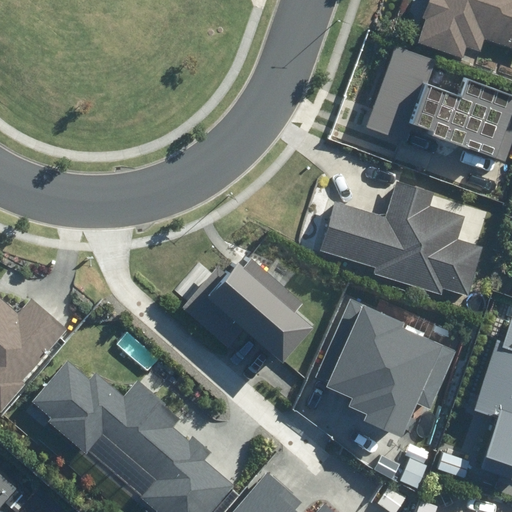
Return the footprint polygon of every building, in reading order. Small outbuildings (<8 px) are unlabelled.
[(484,38),(511,47),(511,0),(428,0),(415,40),(465,57),(468,47),(480,51),(484,38)] [(432,136),(502,161),(511,134),(511,96),(468,80),(462,96),(429,84),(437,60),(398,46),(367,128),(407,144),(414,126),(433,133),(432,136)] [(335,200),(321,251),(376,267),(374,275),(442,295),(444,289),(470,296),(484,246),(459,239),(466,215),(429,205),(433,192),(396,182),(386,215),(335,200)] [(246,330),(285,362),(314,327),(296,313),(303,304),(251,261),(245,268),(239,264),(229,276),(217,266),(183,307),(231,348),(246,330)] [(326,382),(325,385),(353,397),(349,405),(363,411),(360,419),(402,436),(415,405),(430,411),(455,350),(402,328),(405,321),(350,298),(317,378),(326,382)] [(495,411),(480,455),(511,465),(511,315),(507,314),(477,405),(495,411)] [(141,497),(158,511),(213,511),(234,488),(203,461),(211,452),(194,438),(190,443),(172,428),(180,418),(136,381),(124,395),(97,373),(90,381),(67,361),(32,401),(53,419),(48,424),(86,456),(90,450),(143,496),(141,497)] [(0,507),(21,485),(0,465),(0,507)] [(332,511),(323,503),(315,511),(296,511),(295,510),(302,503),(268,473),(233,511),(332,511)]
